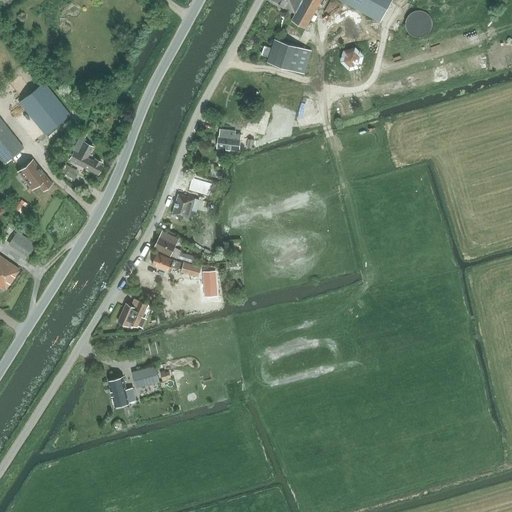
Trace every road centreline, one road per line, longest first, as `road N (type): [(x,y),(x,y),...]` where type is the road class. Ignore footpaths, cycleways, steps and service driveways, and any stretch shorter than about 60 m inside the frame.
road 1 (tertiary): [(0,471),(156,228),(203,105),(260,0)]
road 2 (unclassified): [(0,374),(122,180),(203,0)]
